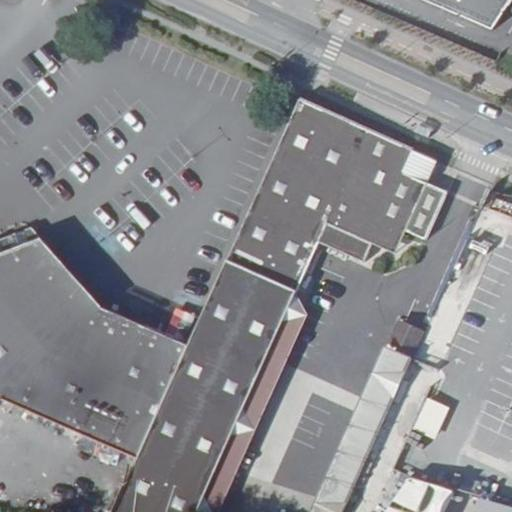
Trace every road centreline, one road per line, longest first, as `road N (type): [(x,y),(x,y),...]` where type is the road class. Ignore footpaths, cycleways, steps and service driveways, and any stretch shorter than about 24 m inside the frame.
road 1 (unclassified): [(511,134),(212,0)]
road 2 (unknown): [(496,128),(358,413)]
